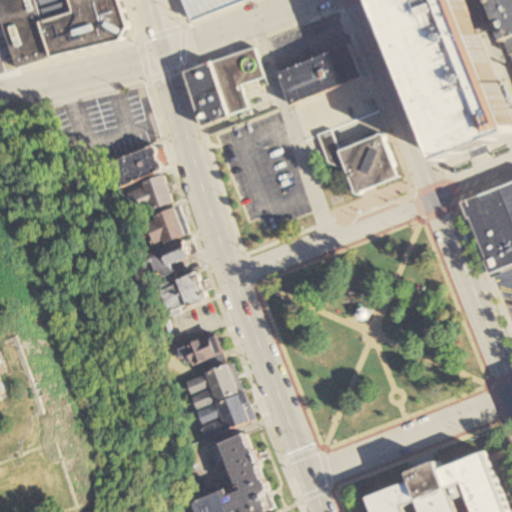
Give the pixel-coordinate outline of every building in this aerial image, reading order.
[(0,0),(0,24),(14,71),(121,40),(130,28),(121,0),(0,0)] [(182,0),(191,22),(247,0),(182,0)] [(383,0),(447,161),(511,135),(511,109),(469,0),(383,0)] [(511,37),(506,40),(490,0),(511,0),(511,37)] [(279,72),(292,105),(366,76),(353,43),(279,72)] [(187,74),(200,108),(207,126),(248,111),(240,88),(263,79),(252,49),(187,74)] [(379,136),(379,135),(380,134),(381,133),(382,133),(383,133),(384,134),(385,135),(386,136),(386,137),(385,138),(385,139),(400,177),(363,193),(363,194),(362,195),(361,195),(360,195),(359,195),(358,195),(357,195),(356,194),(356,193),(356,192),(356,190),(348,171),(329,163),(318,135),(332,130),(341,151),(379,136)] [(150,144),(160,171),(113,187),(104,160),(150,144)] [(159,173),(169,203),(136,214),(125,184),(159,173)] [(463,202),(511,182),(511,267),(493,275),(487,261),(489,261),(472,218),(470,219),(463,202)] [(170,207),(180,237),(147,248),(137,218),(170,207)] [(183,239),(191,260),(157,273),(149,252),(183,239)] [(192,273),(200,294),(166,307),(158,286),(192,273)] [(359,310),(357,315),(358,316),(359,318),(359,319),(364,321),(369,319),(370,315),(370,313),(369,311),(369,310),(364,308),(359,310)] [(212,332),(220,353),(186,366),(179,345),(212,332)] [(238,391),(227,363),(181,380),(191,409),(238,391)] [(238,391),(250,421),(203,439),(191,409),(238,391)] [(212,446),(220,466),(230,461),(242,491),(235,493),(234,489),(196,504),(199,511),(275,511),(278,511),(271,496),(276,493),(279,487),(278,484),(276,482),(272,481),(267,464),(268,462),(268,459),(267,456),(265,455),(263,455),(253,430),(212,446)] [(375,511),(509,511),(486,454),(443,471),(439,463),(425,468),(410,474),(413,482),(370,499),(375,511)]
